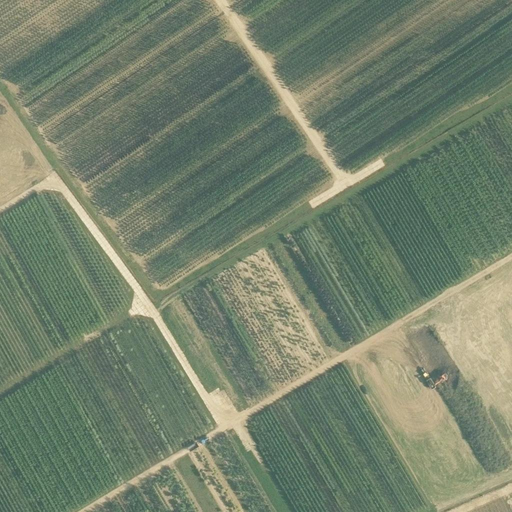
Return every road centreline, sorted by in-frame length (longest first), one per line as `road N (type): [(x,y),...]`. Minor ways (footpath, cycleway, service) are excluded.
road 1 (track): [(511,255),(82,511)]
road 2 (track): [(0,394),(150,307),(234,420)]
